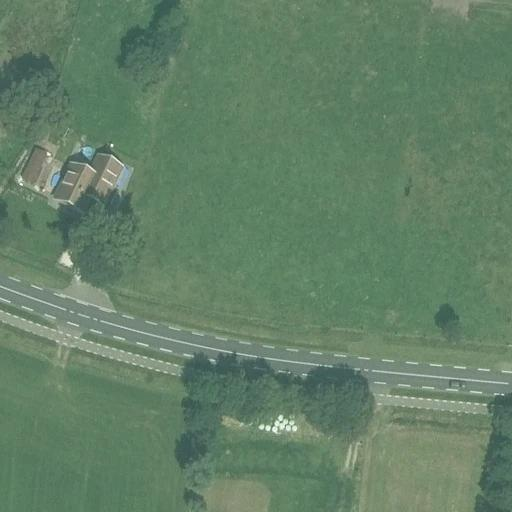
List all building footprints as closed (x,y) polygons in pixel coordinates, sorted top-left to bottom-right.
[(135,134),(145,118),(110,98),(101,114),(135,134)] [(100,156),(105,144),(83,135),(78,147),(100,156)] [(54,158),(34,148),(19,181),(39,191),(54,158)] [(103,208),(121,170),(98,159),(89,177),(71,168),(54,203),(81,216),(88,201),(103,208)] [(300,417),(298,428),(316,431),(318,420),(300,417)]
